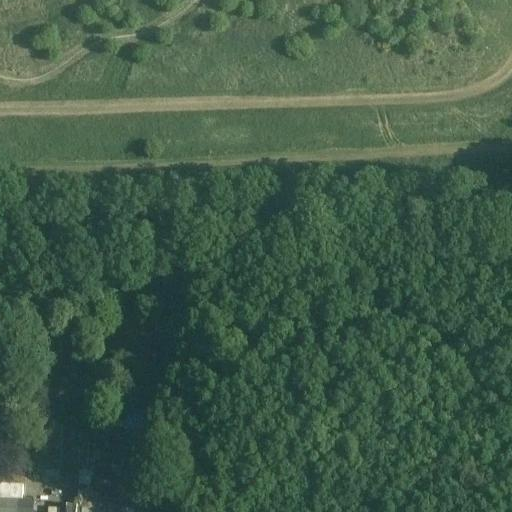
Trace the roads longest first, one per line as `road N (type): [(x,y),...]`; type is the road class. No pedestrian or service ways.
road 1 (track): [(511,144),(260,152),(77,174),(0,161)]
road 2 (track): [(511,174),(0,205)]
